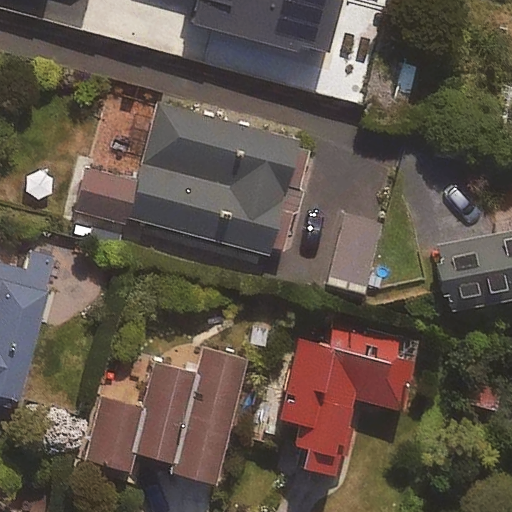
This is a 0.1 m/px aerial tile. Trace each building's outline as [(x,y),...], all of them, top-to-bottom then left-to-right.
[(180,0),(174,23),(320,66),(339,0),(180,0)] [(303,141),(151,103),(131,181),(81,168),(72,204),(274,255),(303,141)] [(511,215),(507,216),(509,234),(422,245),(430,310),(511,299),(511,215)] [(50,256),(14,247),(5,280),(0,279),(0,412),(8,414),(50,256)] [(413,342),(295,314),(268,432),(289,437),(283,462),(326,472),(344,396),(397,409),(413,342)] [(242,361),(200,347),(191,375),(151,361),(136,408),(101,397),(80,457),(122,472),(127,457),(205,483),(217,447),(245,457),(253,434),(221,423),(242,361)]
